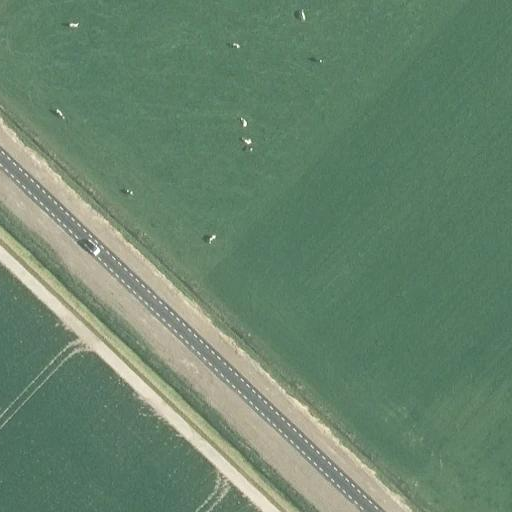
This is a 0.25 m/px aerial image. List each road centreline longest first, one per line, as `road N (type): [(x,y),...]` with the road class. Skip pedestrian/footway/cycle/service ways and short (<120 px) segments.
road 1 (unclassified): [(374,511),(0,152)]
road 2 (track): [(0,256),(270,511)]
